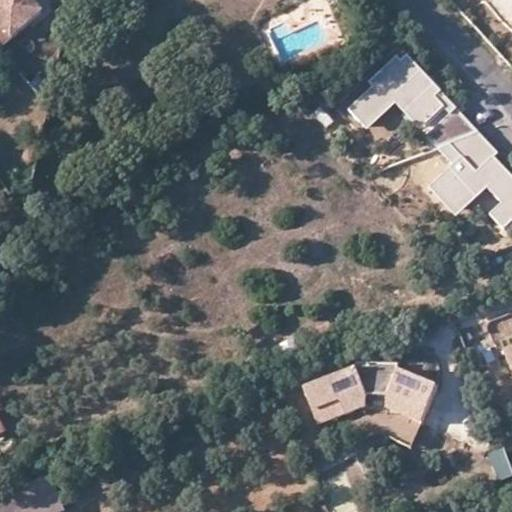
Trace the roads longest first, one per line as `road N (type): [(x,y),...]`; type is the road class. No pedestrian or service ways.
road 1 (unknown): [(511,302),(448,337),(464,493)]
road 2 (residential): [(511,99),(417,0)]
